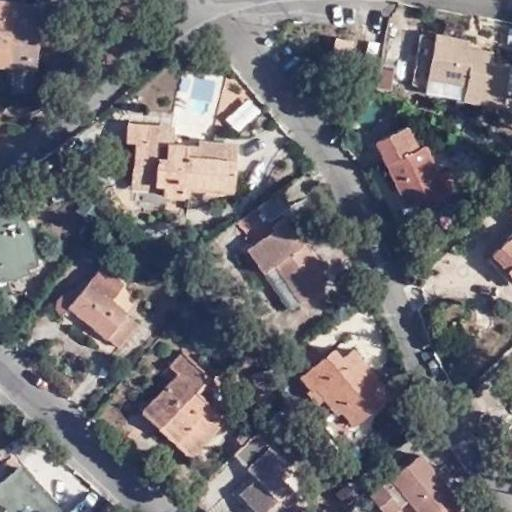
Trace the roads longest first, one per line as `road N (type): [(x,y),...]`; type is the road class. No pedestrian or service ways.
road 1 (residential): [(172,0),(251,64),(321,149),(404,329),(477,461),(511,497)]
road 2 (residential): [(0,142),(66,105),(166,0)]
road 3 (residential): [(0,368),(147,511)]
